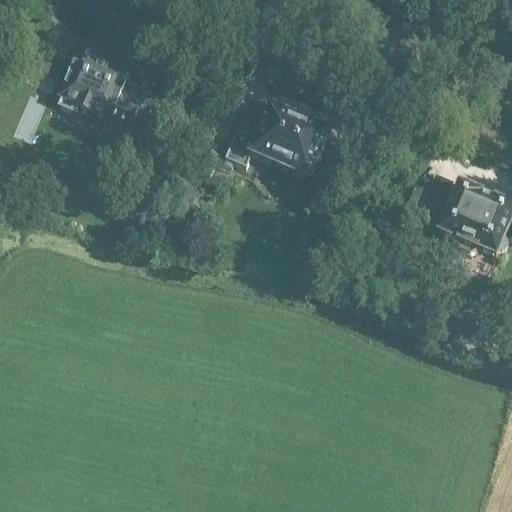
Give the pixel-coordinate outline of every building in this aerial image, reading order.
[(111,122),(116,109),(131,115),(125,130),(158,144),(172,108),(154,101),(155,100),(131,90),(129,94),(124,91),(130,77),(115,70),(114,73),(94,64),(95,62),(79,55),(78,57),(75,56),(69,69),(72,70),(59,100),(62,101),(58,110),(76,118),(79,111),(91,116),(92,114),(111,122)] [(245,174),(251,159),(277,170),(296,124),(270,113),(270,115),(249,106),(224,165),(245,174)] [(296,124),(277,170),(323,189),(336,161),(322,155),(329,138),(296,124)] [(204,154),(194,178),(209,184),(219,160),(204,154)] [(436,181),(431,195),(445,201),(446,200),(453,203),(439,236),(457,244),(456,247),(459,253),(469,257),(477,255),(478,252),(496,260),(498,255),(505,253),(507,249),(506,244),(504,242),(511,221),(511,210),(495,203),(494,205),(480,199),(481,197),(459,188),(457,192),(450,189),(451,187),(436,181)] [(410,187),(397,219),(413,225),(427,194),(410,187)]
